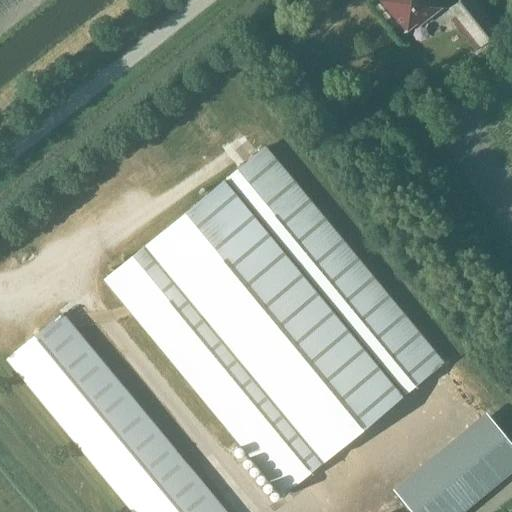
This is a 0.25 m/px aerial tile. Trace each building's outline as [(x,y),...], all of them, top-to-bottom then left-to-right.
[(418,26),(441,7),(435,0),(379,0),(379,1),(404,32),(415,23),(418,26)] [(478,7),(461,20),(477,41),(494,28),(478,7)] [(261,151),(103,281),(284,500),(442,369),(261,151)] [(222,511),(60,315),(8,358),(134,511),(222,511)] [(511,449),(483,414),(396,487),(416,511),(463,511),(511,472),(511,449)]
